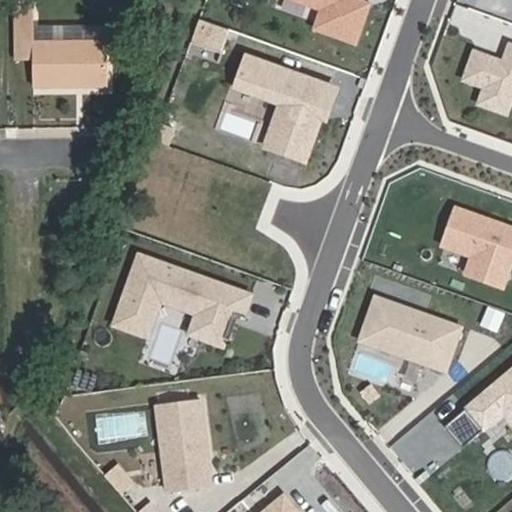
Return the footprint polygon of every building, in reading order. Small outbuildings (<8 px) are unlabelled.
[(301,0),(323,8),(316,27),(356,41),(369,4),(359,0),(301,0)] [(109,41),(35,43),(34,16),(16,16),(17,59),(34,59),(34,88),(109,88),(109,41)] [(204,16),(196,40),(226,50),(234,26),(204,16)] [(111,35),(112,23),(40,22),(40,34),(111,35)] [(511,44),(509,43),(503,60),(474,50),(463,79),(484,86),(478,103),(507,113),(511,98),(511,44)] [(337,89),(248,56),(237,86),(282,102),(267,145),(305,159),(321,116),(324,108),(329,110),(337,89)] [(511,227),(456,207),(443,243),(473,254),(467,272),(502,285),(511,258),(511,227)] [(250,295),(139,254),(114,324),(147,336),(160,299),(197,313),(190,333),(223,345),(234,313),(243,316),(250,295)] [(374,339),(389,299),(375,294),(359,339),(446,370),(448,366),(374,339)] [(462,325),(389,299),(374,339),(448,366),(462,325)] [(488,389),(445,426),(463,447),(504,412),(511,422),(511,369),(500,380),(502,383),(491,392),(488,389)] [(502,383),(500,380),(488,389),(491,392),(502,383)] [(203,397),(158,403),(169,490),(208,485),(207,472),(212,471),(203,397)] [(298,511),(285,496),(265,511),(298,511)]
